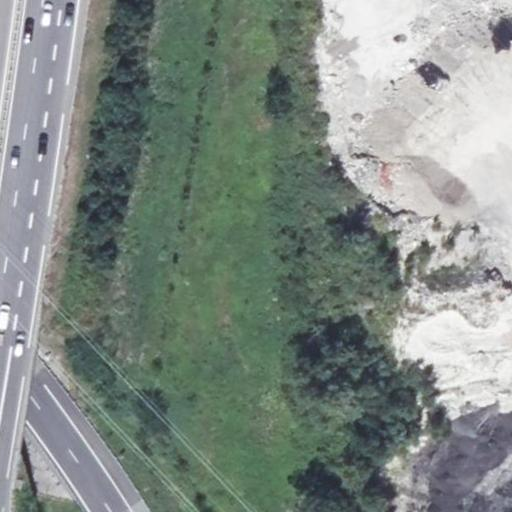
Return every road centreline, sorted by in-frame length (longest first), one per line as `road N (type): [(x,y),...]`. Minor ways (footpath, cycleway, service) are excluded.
road 1 (motorway): [(0,299),(43,0)]
road 2 (motorway): [(112,511),(0,356)]
